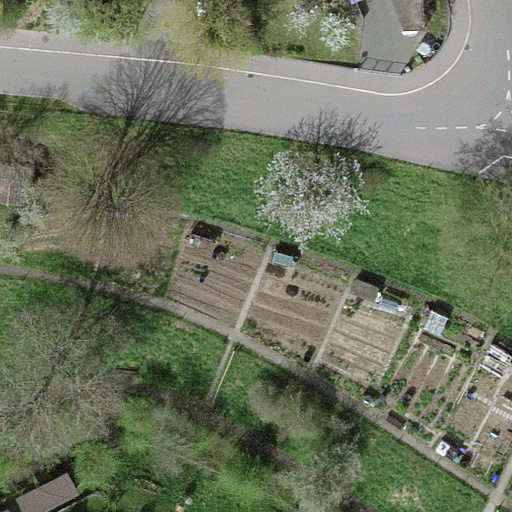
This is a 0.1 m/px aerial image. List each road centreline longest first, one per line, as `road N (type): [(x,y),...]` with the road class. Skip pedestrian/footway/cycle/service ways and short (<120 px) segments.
road 1 (residential): [(0,70),(246,104),(506,154)]
road 2 (residential): [(506,154),(511,67),(495,0)]
